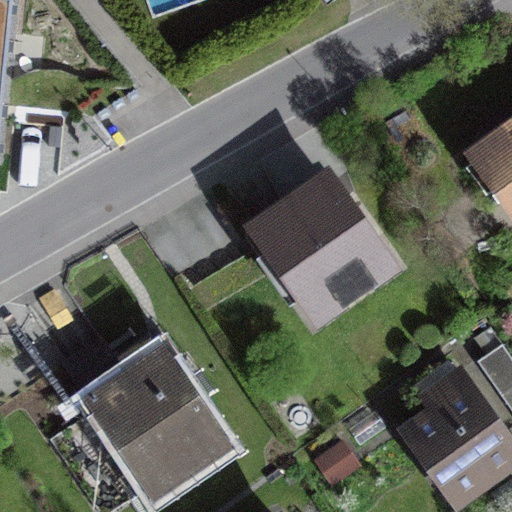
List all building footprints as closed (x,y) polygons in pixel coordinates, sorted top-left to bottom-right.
[(0,0),(0,161),(1,162),(20,1),(8,0),(0,0)] [(511,128),(473,157),(511,210),(511,128)] [(329,183),(258,234),(317,315),(387,265),(329,183)] [(100,338),(64,363),(152,491),(223,442),(164,355),(128,379),(100,338)] [(511,356),(503,344),(477,361),(511,410),(511,356)] [(511,444),(472,390),(410,436),(457,500),(511,459),(511,444)]
